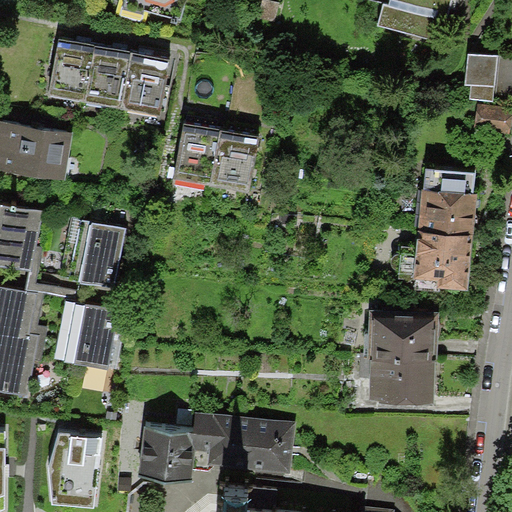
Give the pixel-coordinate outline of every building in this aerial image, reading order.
[(128,0),(127,5),(180,19),(184,0),(128,0)] [(366,0),(384,5),(379,28),(441,43),(452,0),(366,0)] [(173,58),(60,37),(49,94),(162,115),(173,58)] [(498,59),(470,57),(468,85),(473,85),(471,100),(478,101),(475,134),(509,137),(511,108),(494,106),(498,59)] [(73,132),(0,120),(0,168),(65,178),(73,132)] [(260,136),(185,123),(175,185),(250,197),(260,136)] [(481,172),(429,167),(417,285),(469,291),(481,172)] [(37,296),(66,302),(69,288),(79,290),(80,280),(115,287),(128,226),(71,215),(57,283),(40,280),(47,246),(39,245),(46,209),(0,200),(0,268),(25,273),(23,281),(0,276),(0,392),(30,398),(42,334),(30,331),(37,296)] [(123,313),(66,302),(55,357),(112,368),(123,313)] [(440,312),(374,310),(372,398),(438,400),(440,312)] [(146,415),(141,474),(193,478),(195,454),(293,468),(298,421),(193,407),(191,421),(146,415)] [(101,438),(57,433),(45,464),(52,506),(93,509),(101,438)] [(219,511),(374,511),(374,501),(268,496),(268,481),(237,481),(239,494),(219,494),(219,511)]
